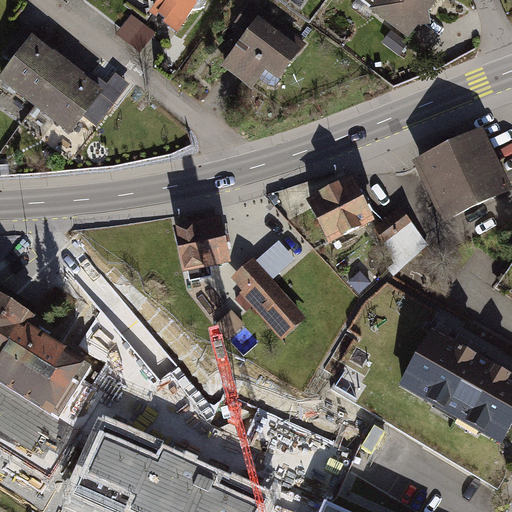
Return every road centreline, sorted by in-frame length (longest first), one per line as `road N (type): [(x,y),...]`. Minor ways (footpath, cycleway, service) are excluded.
road 1 (secondary): [(231,174),(510,72)]
road 2 (residential): [(39,0),(210,128),(231,174)]
road 3 (secondary): [(0,205),(97,199),(231,174)]
